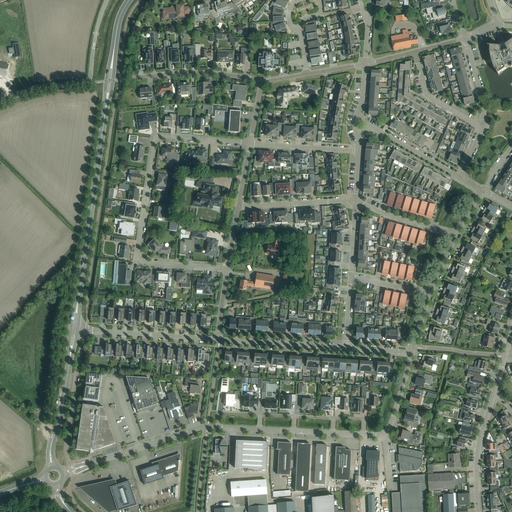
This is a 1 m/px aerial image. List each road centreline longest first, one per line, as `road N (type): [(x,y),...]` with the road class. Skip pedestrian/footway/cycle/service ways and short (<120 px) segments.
road 1 (residential): [(63,472),(207,426),(382,433),(411,353)]
road 2 (secondary): [(74,328),(115,34),(129,0)]
road 3 (residential): [(227,269),(136,261),(155,137),(249,143)]
road 4 (unclassified): [(0,102),(89,82),(106,0)]
road 5 (residential): [(74,328),(217,339)]
road 6 (secondary): [(52,466),(74,328)]
road 7 (residential): [(130,78),(261,81)]
road 8 (residential): [(217,339),(345,348)]
